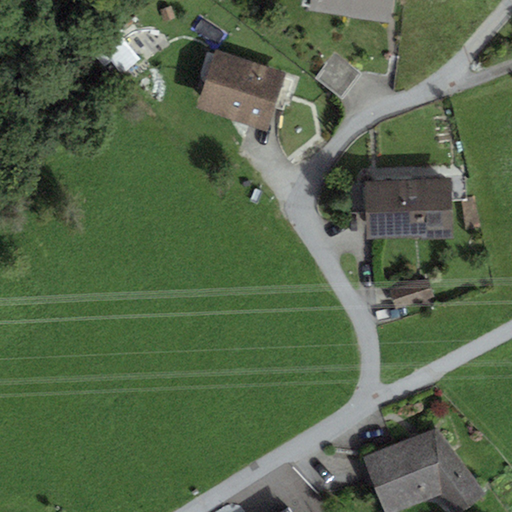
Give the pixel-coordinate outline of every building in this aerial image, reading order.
[(393,0),(311,0),(310,11),(390,22),(393,0)] [(284,73),(216,51),(197,110),(266,132),(284,73)] [(336,52),(315,79),(341,100),(362,73),(336,52)] [(450,179),(363,184),(366,240),(452,235),(450,179)] [(474,198),(461,200),(466,230),(480,228),(474,198)] [(389,290),(396,309),(432,297),(425,277),(389,290)] [(364,458),(384,511),(397,511),(441,495),(452,511),(459,511),(486,495),(436,428),(364,458)]
